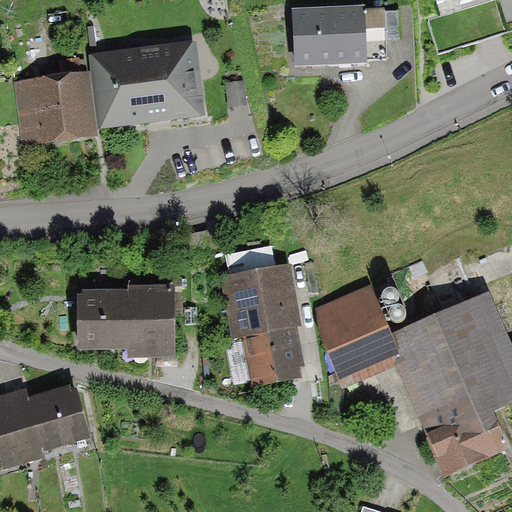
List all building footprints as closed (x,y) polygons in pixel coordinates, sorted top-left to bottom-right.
[(435,0),(441,17),(488,2),(487,0),(435,0)] [(292,11),(294,70),(367,66),(367,62),(387,61),(386,41),(401,40),(400,10),(367,12),(367,7),(292,11)] [(91,59),(100,133),(207,119),(197,45),(91,59)] [(88,73),(87,60),(68,62),(70,76),(88,73)] [(15,83),(24,149),(98,140),(90,73),(88,73),(70,76),(15,83)] [(226,84),(229,110),(248,107),(245,82),(226,84)] [(220,230),(183,235),(187,259),(224,253),(220,230)] [(244,340),(298,330),(302,329),(291,267),(222,279),(233,341),(244,340)] [(371,286),(317,309),(319,335),(343,392),(397,369),(395,363),(402,360),(392,337),(371,286)] [(82,298),(78,298),(78,354),(128,354),(128,361),(176,361),(176,289),(128,289),(128,294),(82,294),(82,298)] [(511,347),(490,295),(392,337),(402,360),(395,363),(397,369),(445,480),(511,452),(495,416),(511,408),(511,347)] [(244,340),(253,390),(303,381),(301,369),(305,369),(298,330),(244,340)] [(0,398),(0,456),(4,472),(46,461),(45,456),(93,442),(77,391),(72,393),(71,389),(30,400),(27,392),(0,398)]
